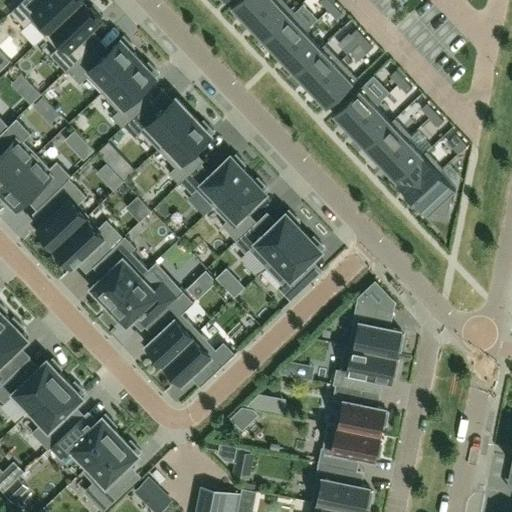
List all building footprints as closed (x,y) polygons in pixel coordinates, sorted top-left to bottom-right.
[(47,33),(82,0),(22,0),(12,10),(27,25),(34,19),(47,33)] [(82,0),(47,33),(59,45),(51,52),(68,69),(88,50),(91,47),(82,36),(102,18),(103,16),(93,5),(91,7),(84,0),(82,0)] [(246,23),(270,0),(235,0),(230,5),(246,23)] [(262,39),(290,13),(277,0),(270,0),(246,23),(262,39)] [(333,4),(329,0),(318,0),(327,9),(333,4)] [(342,13),(333,4),(327,9),(336,19),(342,13)] [(278,56),(305,29),(290,13),(262,39),(278,56)] [(364,37),(355,27),(349,32),(358,42),(364,37)] [(293,72),(321,46),(305,29),(278,56),(293,72)] [(102,92),(139,57),(132,50),(135,47),(124,35),(98,60),(88,50),(68,69),(67,70),(80,83),(88,75),(102,91),(101,91),(102,92)] [(374,46),(364,37),(358,42),(368,52),(374,46)] [(309,89),(337,63),(321,46),(293,72),(309,89)] [(133,98),(160,73),(149,61),(146,64),(139,57),(102,92),(119,109),(112,116),(123,127),(125,125),(143,108),(133,98)] [(353,80),(337,63),(309,89),(325,106),(353,80)] [(403,78),(394,68),(388,73),(397,83),(403,78)] [(412,87),(403,78),(397,83),(406,93),(412,87)] [(348,130),(376,103),(359,86),(331,113),(348,130)] [(159,148),(194,115),(176,96),(162,110),(152,99),(143,108),(125,125),(135,137),(142,130),(159,148)] [(434,111),(425,101),(419,106),(428,116),(434,111)] [(364,146),(391,120),(376,103),(348,130),(364,146)] [(444,121),(434,111),(428,116),(438,126),(444,121)] [(0,133),(9,125),(0,115),(0,133)] [(195,150),(212,134),(215,131),(204,119),(201,122),(194,115),(159,148),(176,166),(169,172),(180,183),(181,182),(202,162),(204,160),(195,150)] [(0,188),(37,153),(24,140),(31,133),(17,117),(9,125),(0,133),(0,140),(6,147),(0,152),(0,188)] [(379,163),(407,137),(391,120),(364,146),(379,163)] [(423,153),(407,137),(379,163),(395,179),(423,153)] [(456,153),(466,144),(460,138),(450,147),(456,153)] [(464,162),(468,146),(466,144),(456,153),(464,162)] [(52,195),(70,177),(72,175),(57,160),(50,167),(37,153),(0,188),(0,189),(6,196),(3,199),(14,211),(42,184),(52,195)] [(411,196),(438,170),(423,153),(395,179),(411,196)] [(214,206),(249,173),(243,167),(246,164),(236,154),(233,156),(231,154),(211,173),(202,162),(181,182),(192,193),(197,188),(214,206)] [(446,214),(451,190),(455,187),(438,170),(411,196),(427,213),(430,210),(446,214)] [(247,210),(267,192),(264,190),(267,187),(258,177),(255,179),(249,173),(214,206),(227,220),(222,224),(237,240),(255,222),(257,221),(247,210)] [(89,214),(79,203),(87,195),(70,177),(52,195),(49,197),(59,207),(38,227),(39,229),(36,232),(46,242),(49,239),(55,246),(54,247),(89,214)] [(266,267),(304,231),(297,224),(300,221),(289,209),(265,232),(255,222),(237,240),(235,241),(245,253),(249,249),(266,267)] [(105,254),(124,236),(107,219),(99,226),(88,216),(90,215),(89,214),(54,247),(61,254),(58,257),(68,267),(71,264),(72,266),(94,246),(103,256),(105,254)] [(311,281),(300,270),(325,247),(314,236),(311,238),(304,231),(266,267),(283,285),(279,288),(291,300),(311,281)] [(107,308),(149,268),(132,250),(136,246),(125,235),(124,236),(105,254),(114,265),(92,286),(97,292),(94,295),(107,308)] [(158,315),(182,291),(167,276),(160,283),(148,270),(149,268),(107,308),(119,321),(122,318),(127,324),(146,306),(156,316),(158,315)] [(400,334),(401,330),(375,324),(378,307),(383,309),(394,298),(376,279),(358,297),(353,321),(354,321),(349,345),(345,344),(345,345),(396,355),(397,350),(401,351),(404,334),(400,334)] [(164,363),(199,330),(182,312),(194,301),(184,290),(182,291),(158,315),(167,325),(147,344),(150,348),(147,351),(158,363),(161,360),(164,363)] [(0,328),(11,319),(5,313),(8,310),(0,301),(0,328)] [(11,354),(28,338),(23,331),(26,329),(14,317),(11,319),(0,328),(0,380),(2,382),(19,366),(11,358),(11,354)] [(212,375),(236,353),(224,341),(216,348),(199,330),(164,363),(168,366),(165,369),(176,381),(179,378),(182,382),(202,364),(212,375)] [(395,360),(396,355),(345,345),(340,369),(336,368),(333,383),(361,388),(364,375),(391,381),(392,376),(396,377),(399,360),(395,360)] [(28,413),(66,377),(59,370),(62,368),(53,357),(50,360),(48,358),(30,375),(21,365),(19,366),(2,382),(0,384),(0,397),(4,402),(11,395),(28,413)] [(64,415),(84,396),(82,394),(84,391),(75,381),(72,384),(66,377),(28,413),(39,424),(32,431),(48,449),(51,446),(73,425),(64,415)] [(363,389),(361,388),(333,383),(333,384),(336,384),(333,399),(340,400),(335,424),(328,422),(328,423),(380,433),(382,424),(386,425),(389,411),(385,411),(385,408),(361,403),(363,389)] [(86,468),(121,435),(114,428),(117,425),(106,413),(84,434),(74,424),(73,425),(51,446),(61,457),(69,450),(86,468)] [(379,442),(380,433),(328,423),(323,447),(322,447),(319,462),(346,467),(349,454),(375,459),(376,456),(380,457),(382,443),(379,442)] [(114,477),(141,451),(130,439),(128,442),(121,435),(86,468),(83,471),(94,482),(85,491),(103,509),(125,489),(114,477)] [(224,460),(235,462),(238,447),(219,443),(217,453),(224,460)] [(344,480),(346,467),(319,462),(316,476),(317,476),(312,501),(365,511),(366,507),(370,508),(373,491),(369,490),(370,486),(344,480)] [(233,511),(237,496),(206,490),(200,511),(233,511)] [(364,511),(365,511),(312,501),(310,511),(364,511)]
